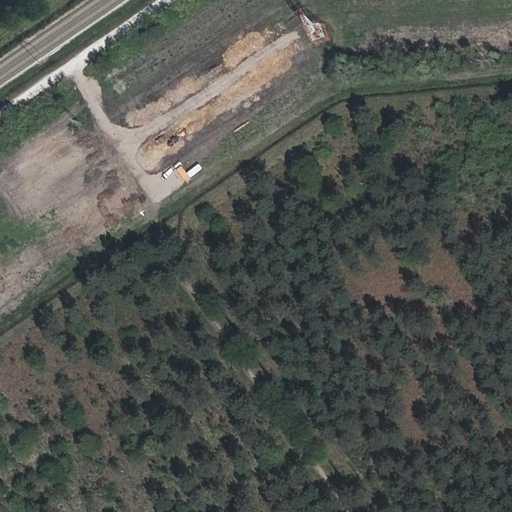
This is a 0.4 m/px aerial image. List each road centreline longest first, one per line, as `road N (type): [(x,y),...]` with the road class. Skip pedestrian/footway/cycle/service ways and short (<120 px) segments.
road 1 (track): [(353,511),(164,251),(153,209),(72,67)]
road 2 (track): [(153,209),(336,89),(511,70)]
